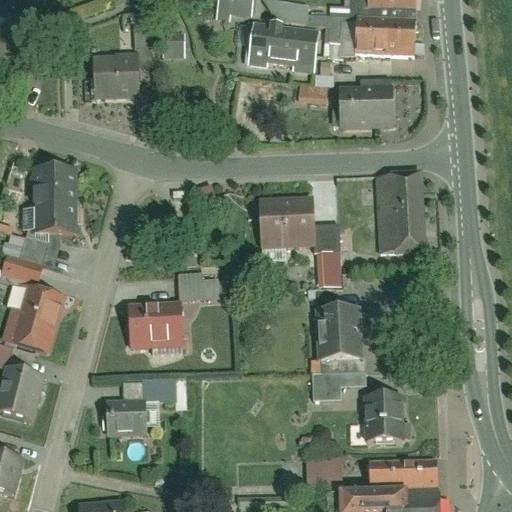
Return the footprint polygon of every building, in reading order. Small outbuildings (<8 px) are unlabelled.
[(230,0),(226,21),(235,23),(237,16),(260,21),(264,0),(230,0)] [(367,0),(368,11),(416,12),(415,0),(367,0)] [(0,20),(0,67),(8,69),(11,50),(34,54),(42,7),(7,1),(4,21),(0,20)] [(356,58),(414,60),(416,24),(358,21),(356,58)] [(246,66),(313,76),(319,36),(254,27),(250,52),(248,51),(246,66)] [(138,61),(99,60),(97,107),(136,108),(138,61)] [(361,95),(340,95),(340,132),(393,131),(393,85),(361,85),(361,95)] [(36,190),(74,190),(74,176),(65,176),(65,174),(36,174),(36,190)] [(428,176),(376,177),(377,261),(429,260),(428,176)] [(74,190),(36,190),(36,213),(24,213),(24,235),(35,235),(35,238),(74,238),(74,190)] [(312,194),(253,195),(254,261),(283,260),(282,252),(335,251),(334,220),(313,220),(312,194)] [(44,269),(10,261),(4,287),(38,295),(44,269)] [(319,263),(321,289),(349,288),(347,261),(319,263)] [(171,311),(132,310),(131,359),(185,360),(186,310),(203,311),(204,287),(204,279),(172,279),(171,311)] [(59,307),(31,301),(22,343),(49,349),(59,307)] [(360,363),(358,313),(319,315),(321,370),(301,371),(301,379),(312,379),(359,377),(358,363),(360,363)] [(0,358),(0,368),(12,372),(15,363),(0,358)] [(365,391),(365,377),(359,377),(312,379),(313,406),(341,405),(340,393),(365,391)] [(40,385),(11,379),(2,420),(31,426),(40,385)] [(399,401),(365,403),(367,448),(402,446),(402,444),(409,444),(408,429),(401,429),(399,401)] [(143,406),(105,408),(107,447),(145,445),(143,406)] [(17,469),(0,464),(0,506),(7,508),(17,469)] [(437,491),(437,465),(370,467),(371,492),(437,491)] [(341,496),(341,481),(309,482),(309,497),(341,496)] [(440,511),(440,493),(329,498),(329,511),(440,511)] [(77,511),(135,511),(135,499),(117,501),(117,508),(77,511)]
